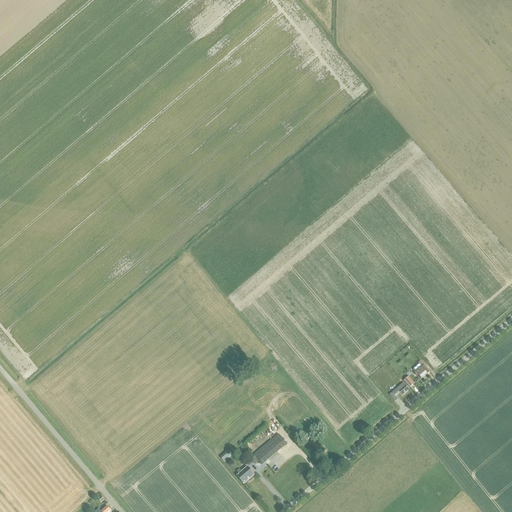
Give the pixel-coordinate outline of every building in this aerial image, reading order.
[(422,367),(419,364),(413,370),(415,373),(414,374),(416,377),(418,376),(421,379),(428,374),(430,372),(424,365),(422,367)] [(409,377),(404,381),(410,388),(414,384),(409,377)] [(402,396),(409,390),(403,384),(390,395),(395,402),(398,400),(395,396),(399,392),(402,396)] [(259,461),(262,465),(287,444),(279,434),(254,455),(255,456),(251,459),(255,465),(259,461)] [(242,472),(240,469),(238,471),(240,473),(237,476),(243,484),(254,475),(248,467),(242,472)]
